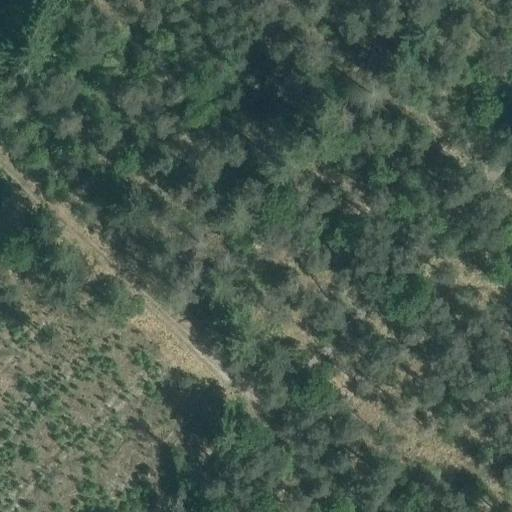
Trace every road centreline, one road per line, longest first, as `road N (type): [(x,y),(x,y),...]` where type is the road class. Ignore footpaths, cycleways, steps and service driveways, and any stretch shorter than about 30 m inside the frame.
road 1 (track): [(511,147),(166,511)]
road 2 (track): [(0,146),(262,408)]
